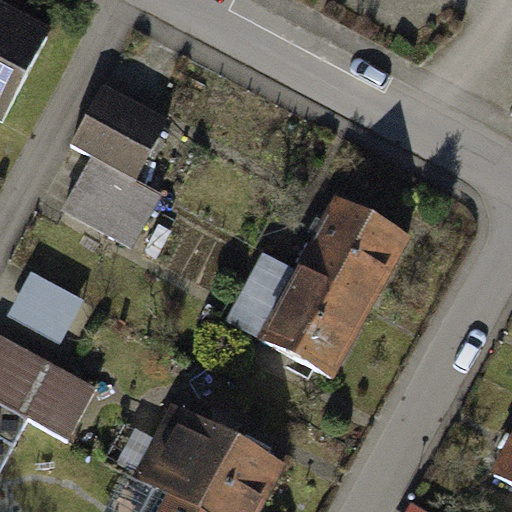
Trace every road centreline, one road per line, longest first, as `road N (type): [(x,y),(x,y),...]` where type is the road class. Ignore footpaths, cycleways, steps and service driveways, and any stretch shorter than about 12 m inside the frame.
road 1 (residential): [(511,193),(139,0)]
road 2 (residential): [(349,511),(511,213)]
